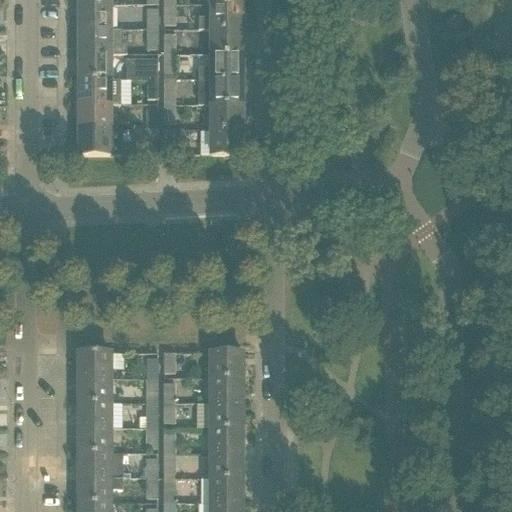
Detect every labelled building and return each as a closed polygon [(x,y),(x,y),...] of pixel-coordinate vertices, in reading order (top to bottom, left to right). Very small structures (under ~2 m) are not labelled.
[(163,0),(164,5),(169,5),(169,9),(175,9),(174,0),(163,0)] [(175,27),(175,9),(169,9),(169,5),(164,5),(164,27),(175,27)] [(110,7),(79,7),(79,32),(110,32),(110,7)] [(211,7),(211,19),(198,19),(198,32),(211,32),(242,32),(242,7),(211,7)] [(152,34),(158,34),(158,12),(147,12),(147,30),(152,30),(152,34)] [(158,52),(158,34),(152,34),(152,30),(147,30),(147,52),(158,52)] [(79,32),(79,57),(110,57),(126,57),(126,49),(122,49),(122,33),(110,33),(110,32),(79,32)] [(242,32),(211,32),(211,57),(242,57),(242,32)] [(169,59),(175,59),(175,37),(164,37),(164,55),(169,55),(169,59)] [(164,55),(164,77),(164,82),(175,82),(175,59),(169,59),(169,55),(164,55)] [(79,57),(79,82),(110,82),(110,57),(79,57)] [(198,70),(198,82),(242,82),(242,57),(211,57),(211,70),(198,70)] [(126,62),(126,83),(146,83),(158,83),(158,62),(126,62)] [(110,82),(79,82),(75,82),(75,98),(79,98),(79,108),(110,108),(120,107),(120,82),(110,82)] [(175,82),(164,82),(164,106),(169,106),(169,110),(175,110),(175,82)] [(242,82),(198,82),(198,107),(211,107),(211,108),(242,108),(242,82)] [(146,83),(146,102),(158,102),(158,83),(146,83)] [(175,128),(175,110),(169,110),(169,106),(164,106),(164,128),(175,128)] [(110,108),(79,108),(79,133),(110,133),(110,108)] [(211,108),(211,133),(242,133),(242,108),(211,108)] [(158,113),(147,113),(147,131),(152,131),(152,135),(158,135),(158,113)] [(147,132),(133,132),(133,143),(147,143),(147,157),(158,157),(158,135),(152,135),(152,131),(147,131),(147,132)] [(79,133),(79,158),(121,158),(121,133),(110,133),(79,133)] [(183,158),(183,133),(164,133),(164,158),(183,158)] [(242,133),(211,133),(211,158),(242,158),(242,133)] [(320,254),(314,254),(315,273),(326,273),(326,254),(320,254)] [(110,382),(110,356),(79,356),(79,382),(110,382)] [(175,356),(164,356),(164,376),(175,376),(175,356)] [(242,356),(211,356),(211,382),(242,382),(242,356)] [(147,369),(147,379),(152,379),(152,383),(158,383),(158,361),(147,361),(147,369)] [(158,401),(158,383),(152,383),(152,379),(147,379),(147,382),(147,401),(158,401)] [(110,382),(79,382),(79,407),(110,407),(110,382)] [(211,382),(211,406),(242,406),(242,382),(211,382)] [(169,408),(175,408),(175,386),(164,386),(164,404),(169,404),(169,408)] [(175,426),(175,408),(169,408),(169,404),(164,404),(164,426),(175,426)] [(242,406),(211,406),(211,431),(242,431),(242,406)] [(110,407),(79,407),(79,431),(110,431),(110,407)] [(147,411),(147,429),(152,429),(152,433),(158,433),(158,411),(147,411)] [(158,451),(158,433),(152,433),(152,429),(147,429),(147,451),(158,451)] [(110,431),(79,431),(79,456),(110,456),(110,431)] [(211,431),(211,456),(242,456),(242,431),(211,431)] [(164,436),(164,454),(169,454),(169,458),(175,458),(175,436),(164,436)] [(175,476),(175,458),(169,458),(169,454),(164,454),(164,476),(175,476)] [(122,456),(110,456),(79,456),(79,481),(122,482),(122,456)] [(242,456),(211,456),(211,480),(242,481),(242,456)] [(152,483),(158,483),(158,461),(147,461),(147,479),(152,479),(152,483)] [(152,479),(147,479),(147,501),(158,501),(158,483),(152,483),(152,479)] [(211,480),(211,505),(242,505),(242,481),(211,480)] [(79,481),(79,506),(110,506),(122,506),(122,493),(122,482),(79,481)] [(164,487),(164,504),(169,504),(169,508),(175,509),(175,486),(164,487)]
